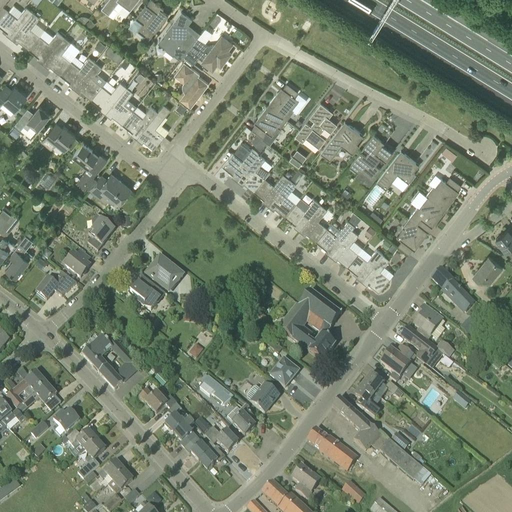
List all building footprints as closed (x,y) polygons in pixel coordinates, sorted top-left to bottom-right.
[(118,11),(120,12),(125,17),(138,0),(107,0),(101,9),(109,15),(114,8),(118,2),(123,5),(118,11)] [(144,36),(143,38),(147,41),(154,32),(155,33),(169,15),(162,10),(164,8),(153,0),(150,0),(147,5),(146,4),(135,18),(143,24),(138,30),(144,36)] [(12,39),(33,12),(27,7),(17,18),(8,11),(0,21),(0,26),(8,33),(6,35),(12,39)] [(40,18),(33,12),(12,39),(17,44),(19,42),(29,50),(40,36),(31,29),(40,18)] [(183,57),(198,38),(201,34),(200,33),(198,35),(187,27),(192,20),(181,12),(158,43),(167,50),(171,44),(178,49),(174,55),(181,60),(183,57)] [(89,30),(95,25),(91,20),(85,25),(89,30)] [(80,32),(83,28),(77,24),(74,28),(80,32)] [(39,58),(37,60),(43,64),(64,37),(58,32),(49,43),(40,36),(29,50),(39,58)] [(208,46),(198,38),(183,57),(183,56),(193,64),(194,65),(202,71),(202,70),(194,64),(198,59),(213,70),(216,65),(217,66),(218,65),(221,66),(231,53),(228,51),(229,50),(228,49),(232,44),(222,36),(216,45),(208,46)] [(43,64),(49,69),(50,67),(60,75),(71,61),(75,56),(66,49),(71,43),(64,37),(43,64)] [(97,46),(102,51),(106,46),(100,42),(97,46)] [(113,55),(115,51),(109,46),(105,52),(109,55),(113,55)] [(189,108),(202,92),(205,89),(206,86),(208,83),(198,76),(200,74),(191,67),(193,64),(183,56),(183,57),(181,60),(184,62),(174,75),(185,83),(184,86),(184,89),(186,91),(179,100),(189,108)] [(71,61),(60,75),(70,83),(69,85),(74,89),(96,62),(89,57),(80,68),(71,61)] [(121,65),(126,70),(131,64),(125,60),(121,65)] [(102,68),(96,62),(74,89),(80,94),(81,92),(92,100),(102,86),(93,79),(102,68)] [(140,73),(136,78),(140,82),(145,77),(140,73)] [(102,86),(92,100),(101,108),(100,110),(105,114),(127,87),(120,82),(116,87),(107,80),(102,86)] [(281,87),(277,93),(267,105),(287,120),(294,111),(292,110),(299,101),(294,97),(298,92),(287,83),(283,89),(281,87)] [(15,110),(27,96),(15,86),(12,90),(6,85),(0,91),(0,105),(4,101),(15,110)] [(123,125),(133,111),(124,104),(133,93),(127,87),(105,114),(111,119),(113,117),(123,125)] [(329,109),(321,103),(295,136),(303,142),(306,138),(319,148),(326,139),(320,134),(325,128),(331,132),(337,124),(329,118),(332,114),(327,111),(329,109)] [(187,108),(181,104),(177,108),(183,112),(187,108)] [(287,120),(267,105),(254,123),(256,124),(252,130),(263,138),(267,133),(272,136),(278,128),(280,129),(287,120)] [(32,116),(26,111),(14,125),(20,131),(23,127),(27,130),(32,125),(38,130),(50,114),(39,106),(32,116)] [(132,133),(131,135),(137,139),(158,112),(160,109),(158,112),(151,107),(142,118),(133,111),(123,125),(132,133)] [(137,139),(142,144),(144,142),(154,150),(165,136),(156,129),(167,114),(160,109),(158,112),(137,139)] [(363,136),(354,128),(349,125),(346,128),(342,125),(321,153),(330,161),(341,146),(352,154),(359,145),(357,144),(363,136)] [(76,135),(64,126),(59,132),(53,127),(42,141),(51,149),(56,143),(64,149),(76,135)] [(19,131),(14,128),(10,134),(14,137),(19,131)] [(381,140),(374,135),(350,166),(358,173),(360,170),(372,180),(380,169),(376,165),(381,158),(386,162),(393,153),(379,143),(381,140)] [(256,147),(260,151),(267,143),(262,139),(256,147)] [(88,167),(87,169),(95,175),(107,160),(101,155),(100,157),(83,143),(73,156),(88,167)] [(231,177),(237,181),(258,154),(252,149),(247,155),(238,147),(223,167),(233,175),(231,177)] [(419,164),(405,153),(402,157),(398,154),(377,182),(378,183),(386,189),(397,175),(409,183),(415,174),(413,172),(419,164)] [(254,192),(265,178),(270,172),(261,165),(265,160),(258,154),(237,181),(242,186),(244,184),(254,192)] [(304,164),(302,163),(291,154),(290,155),(292,157),(289,160),(298,167),(301,164),(303,165),(304,164)] [(40,182),(49,189),(56,180),(47,173),(40,182)] [(118,206),(131,189),(111,174),(106,180),(101,175),(97,180),(90,189),(98,196),(101,192),(118,206)] [(265,178),(254,192),(264,200),(262,202),(268,206),(289,179),(283,174),(274,185),(265,178)] [(93,178),(85,188),(89,191),(90,189),(97,180),(93,178)] [(289,179),(268,206),(274,211),(275,209),(285,217),(296,203),(287,196),(296,185),(289,179)] [(428,197),(445,210),(459,192),(457,191),(460,187),(449,179),(446,182),(441,179),(434,188),(433,186),(426,196),(427,197),(428,197)] [(386,189),(378,183),(366,200),(374,206),(386,189)] [(409,218),(425,231),(428,233),(445,210),(428,197),(427,197),(419,208),(417,207),(409,218)] [(299,231),(321,204),(314,199),(308,206),(299,199),(296,203),(285,217),(295,225),(293,227),(299,231)] [(321,204),(299,231),(305,236),(306,234),(316,242),(327,228),(318,221),(327,210),(321,204)] [(0,214),(0,228),(6,221),(10,215),(3,210),(0,214)] [(115,230),(101,219),(97,215),(91,222),(92,231),(88,235),(92,239),(87,244),(98,253),(107,241),(107,240),(115,230)] [(375,221),(380,224),(383,220),(378,216),(375,221)] [(428,233),(425,231),(409,218),(402,227),(403,228),(397,237),(402,241),(398,246),(408,255),(413,249),(415,251),(428,233)] [(131,228),(130,219),(121,219),(121,229),(131,228)] [(12,226),(6,221),(0,228),(0,231),(5,235),(12,226)] [(327,228),(316,242),(326,250),(324,252),(330,256),(355,226),(348,221),(340,230),(331,223),(327,228)] [(347,267),(358,253),(349,246),(358,235),(352,230),(355,226),(330,256),(336,261),(337,259),(347,267)] [(511,235),(507,229),(496,238),(506,251),(511,259),(511,258),(511,235)] [(0,260),(11,246),(2,238),(0,240),(0,260)] [(9,257),(14,260),(6,270),(16,277),(29,261),(20,254),(25,247),(19,243),(9,257)] [(392,244),(388,250),(393,254),(397,248),(392,244)] [(361,281),(383,255),(376,249),(367,261),(358,253),(347,267),(357,275),(356,277),(361,281)] [(80,279),(90,267),(86,264),(90,259),(80,252),(77,256),(74,254),(64,266),(80,279)] [(383,255),(361,281),(367,286),(369,284),(379,292),(389,279),(380,271),(389,260),(383,255)] [(474,275),(487,286),(502,267),(489,256),(474,275)] [(40,267),(44,262),(40,259),(39,258),(37,261),(35,264),(36,265),(40,267)] [(169,294),(183,277),(160,258),(146,275),(169,294)] [(432,280),(443,290),(466,313),(474,305),(441,271),(432,280)] [(54,283),(48,278),(36,293),(47,301),(54,292),(62,298),(77,285),(62,273),(54,283)] [(136,303),(144,309),(145,307),(150,312),(164,295),(153,286),(143,293),(139,287),(128,295),(134,304),(136,303)] [(278,330),(323,363),(336,346),(325,337),(341,315),(310,292),(299,307),(296,306),(278,330)] [(441,321),(442,321),(424,307),(416,318),(419,320),(414,326),(420,330),(417,334),(426,341),(430,337),(437,342),(445,331),(441,328),(445,324),(441,321)] [(469,337),(479,327),(470,317),(460,327),(469,337)] [(426,364),(430,359),(437,350),(408,329),(401,338),(421,352),(417,358),(426,364)] [(127,355),(122,361),(126,365),(114,376),(100,360),(112,349),(108,345),(109,344),(108,343),(106,342),(102,338),(90,349),(89,348),(81,355),(115,392),(140,369),(127,355)] [(267,346),(278,355),(282,350),(271,341),(267,346)] [(442,342),(437,349),(450,359),(455,352),(442,342)] [(399,379),(415,358),(401,347),(396,354),(391,350),(380,365),(399,379)] [(285,389),(299,372),(283,359),(270,376),(285,389)] [(31,397),(46,384),(36,373),(12,393),(6,398),(16,410),(22,404),(17,399),(25,392),(25,393),(26,391),(31,397)] [(224,407),(231,401),(223,394),(225,391),(205,376),(201,382),(214,393),(211,395),(224,406),(224,407)] [(362,386),(375,396),(383,386),(370,376),(362,386)] [(393,395),(398,390),(389,383),(385,388),(393,395)] [(17,411),(20,415),(27,409),(27,410),(35,403),(34,402),(38,399),(44,407),(56,396),(46,384),(31,397),(22,404),(16,410),(17,411)] [(279,397),(264,385),(259,391),(256,389),(253,389),(247,397),(247,399),(252,403),(251,404),(265,415),(279,397)] [(370,403),(375,396),(362,386),(354,396),(359,400),(355,405),(375,420),(380,413),(369,405),(370,403)] [(170,410),(176,405),(170,398),(165,402),(156,393),(152,397),(146,390),(140,396),(156,414),(166,406),(170,410)] [(470,402),(458,393),(453,399),(464,409),(470,402)] [(383,438),(339,399),(332,407),(361,433),(354,441),(366,452),(372,446),(375,449),(376,448),(380,452),(379,453),(398,469),(414,482),(424,470),(408,458),(389,441),(388,442),(383,438)] [(26,421),(20,415),(17,411),(12,414),(1,401),(0,401),(0,421),(6,429),(16,421),(20,426),(26,421)] [(166,425),(165,426),(168,430),(169,429),(174,434),(189,419),(186,416),(183,419),(179,414),(181,411),(176,405),(170,410),(168,412),(173,418),(171,420),(171,419),(169,420),(170,421),(166,425)] [(53,420),(59,427),(55,431),(60,438),(79,421),(69,411),(65,415),(62,412),(53,420)] [(255,428),(248,421),(253,418),(247,411),(243,414),(232,424),(245,437),(255,428)] [(184,449),(197,438),(189,430),(194,425),(189,419),(174,434),(182,443),(181,445),(184,449)] [(36,440),(48,428),(43,423),(30,435),(36,440)] [(238,444),(226,432),(220,427),(215,432),(213,429),(205,437),(211,443),(213,445),(217,442),(228,454),(238,444)] [(328,439),(316,430),(307,442),(320,451),(319,453),(347,473),(358,458),(330,437),(328,439)] [(76,460),(78,458),(84,452),(97,441),(88,432),(81,438),(75,431),(66,440),(75,450),(71,455),(76,460)] [(191,454),(199,462),(209,453),(215,448),(213,445),(211,443),(205,448),(197,438),(184,449),(190,455),(191,454)] [(105,450),(97,441),(84,452),(89,458),(85,461),(89,465),(105,450)] [(215,448),(209,453),(199,462),(207,472),(224,457),(215,448)] [(113,482),(124,472),(116,462),(99,477),(103,481),(108,477),(113,482)] [(292,479),(304,488),(303,488),(298,494),(307,500),(321,482),(301,467),(292,479)] [(9,479),(14,476),(8,468),(4,472),(9,479)] [(108,487),(116,496),(103,507),(107,511),(110,511),(122,502),(116,496),(133,481),(124,472),(113,482),(108,487)] [(87,485),(96,477),(92,473),(84,481),(87,485)] [(358,505),(366,496),(349,482),(341,492),(358,505)] [(262,494),(280,511),(309,511),(291,495),(288,498),(272,484),(262,494)] [(134,491),(124,500),(130,506),(139,497),(134,491)] [(370,511),(394,511),(379,499),(370,511)] [(85,511),(91,511),(97,508),(91,501),(82,509),(85,511)] [(263,511),(254,502),(247,508),(250,511),(263,511)] [(152,511),(144,503),(135,511),(152,511)]
